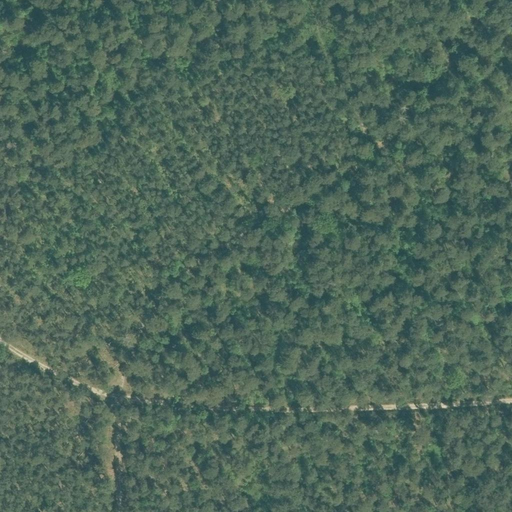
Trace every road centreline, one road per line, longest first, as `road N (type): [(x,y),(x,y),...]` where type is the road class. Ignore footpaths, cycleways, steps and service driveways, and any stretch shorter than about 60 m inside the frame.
road 1 (track): [(503,0),(449,52),(382,145),(349,173),(231,240),(158,298),(116,395),(117,511)]
road 2 (track): [(0,339),(103,393),(190,406),(351,411),(511,401)]
road 3 (track): [(382,145),(324,39),(314,0)]
